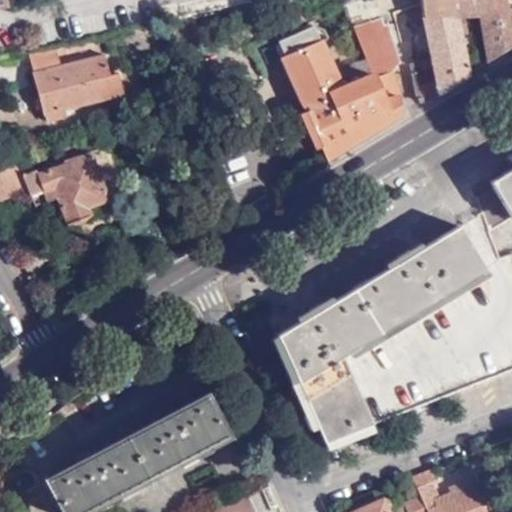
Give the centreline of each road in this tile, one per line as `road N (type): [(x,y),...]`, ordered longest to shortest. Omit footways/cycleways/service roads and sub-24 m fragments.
road 1 (primary): [(198,269),(511,82)]
road 2 (residential): [(198,269),(298,509)]
road 3 (residential): [(298,509),(511,422)]
road 4 (primary): [(60,360),(198,269)]
road 5 (unknown): [(0,33),(159,0)]
